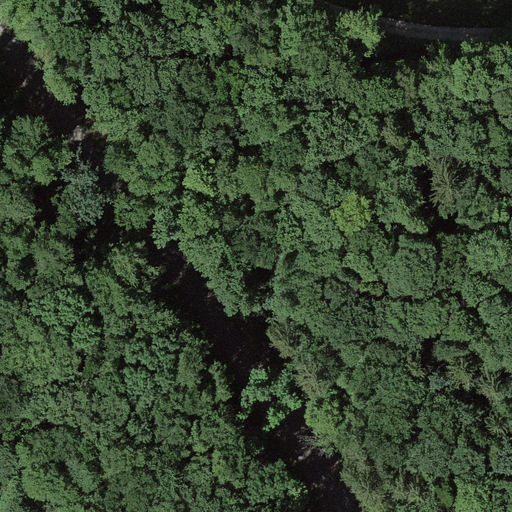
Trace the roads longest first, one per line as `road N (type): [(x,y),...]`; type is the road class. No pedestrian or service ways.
road 1 (residential): [(343,511),(266,383),(0,31)]
road 2 (track): [(292,0),(416,29),(511,31)]
